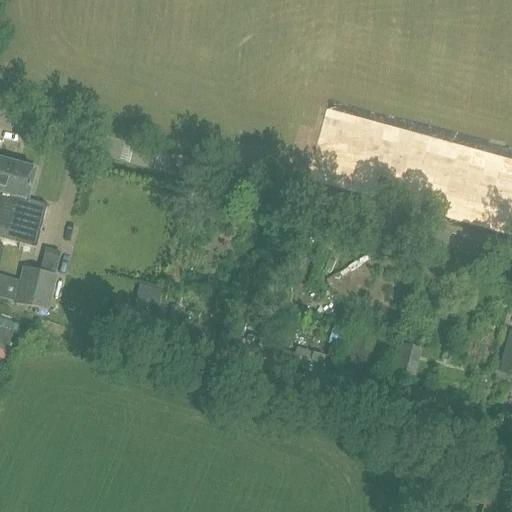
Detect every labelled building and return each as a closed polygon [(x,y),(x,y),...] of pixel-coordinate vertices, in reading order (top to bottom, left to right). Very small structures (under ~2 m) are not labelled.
[(0,218),(14,164),(0,160),(0,218)] [(35,170),(14,164),(0,218),(0,230),(33,239),(43,203),(28,199),(35,170)] [(275,258),(267,279),(281,284),(282,280),(289,263),(275,258)] [(24,268),(22,273),(18,289),(15,303),(49,311),(57,276),(46,273),(24,268)] [(181,309),(172,306),(167,321),(176,324),(181,309)] [(0,355),(3,357),(13,330),(0,325),(0,355)] [(511,332),(509,331),(501,363),(499,372),(510,376),(511,370),(511,332)] [(398,343),(390,371),(414,375),(421,350),(398,343)] [(371,416),(376,397),(357,392),(352,411),(371,416)] [(419,411),(413,426),(429,432),(434,417),(419,411)] [(511,511),(511,479),(478,470),(470,500),(484,504),(481,511),(511,511)]
